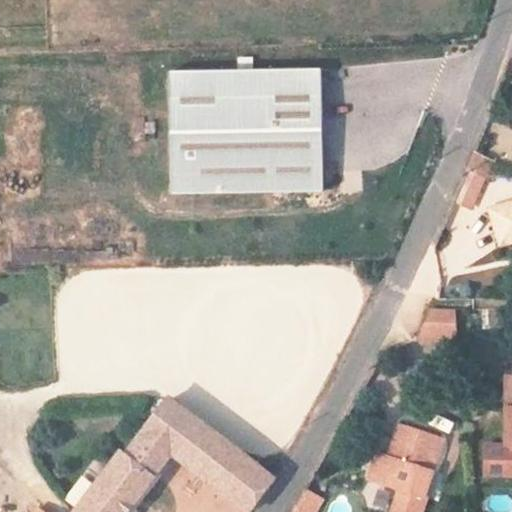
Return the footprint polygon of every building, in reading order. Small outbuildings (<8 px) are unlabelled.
[(321,192),(320,72),(168,73),(169,193),(321,192)] [(1,126),(11,126),(11,99),(2,98),(1,126)] [(475,152),(468,170),(470,171),(485,178),(488,179),(495,161),(475,152)] [(485,178),(470,171),(456,203),(471,209),(485,178)] [(499,246),(511,241),(511,202),(487,211),(499,246)] [(418,339),(457,338),(455,311),(428,311),(418,339)] [(506,473),(511,473),(511,374),(508,375),(507,444),(488,444),(487,471),(506,471),(506,473)] [(127,511),(171,458),(239,511),(249,511),(273,482),(169,400),(133,446),(130,444),(75,511),(127,511)] [(444,442),(400,426),(388,459),(379,483),(398,490),(389,511),(420,511),(426,498),(423,498),(444,442)] [(369,479),(379,483),(388,459),(377,455),(369,479)] [(319,498),(306,491),(301,500),(314,508),(319,498)] [(311,511),(314,508),(301,500),(294,511),(311,511)]
